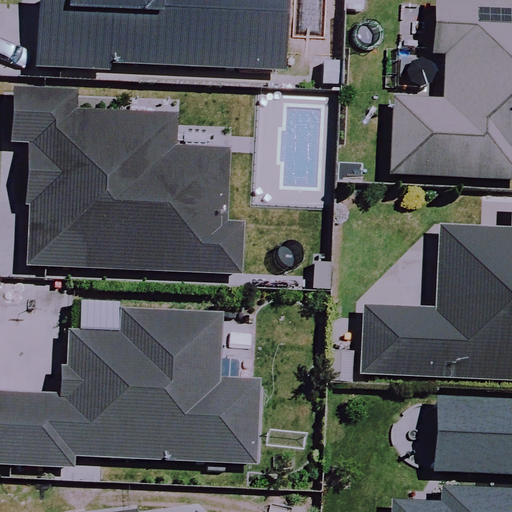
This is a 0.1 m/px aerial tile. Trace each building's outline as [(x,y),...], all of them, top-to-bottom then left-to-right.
[(28,0),(25,75),(106,79),(107,74),(279,81),(282,0),(28,0)] [(511,9),(400,5),(399,40),(421,41),(420,62),(442,63),(440,102),(390,100),(387,179),(511,184),(511,9)] [(6,97),(3,151),(23,152),(18,271),(236,281),(238,231),(226,231),(229,153),(175,151),(176,123),(77,119),(78,100),(6,97)] [(511,212),(510,213),(510,236),(434,236),(434,316),(359,316),(359,389),(511,389),(511,212)] [(99,341),(65,339),(63,372),(56,372),(54,403),(0,400),(0,469),(69,473),(70,461),(251,470),(255,388),(218,386),(221,322),(101,316),(99,341)] [(428,479),(439,480),(439,490),(438,510),(388,508),(387,511),(511,511),(511,407),(431,404),(428,479)]
